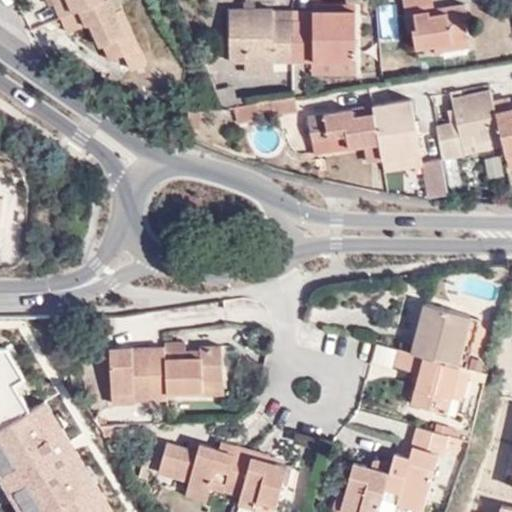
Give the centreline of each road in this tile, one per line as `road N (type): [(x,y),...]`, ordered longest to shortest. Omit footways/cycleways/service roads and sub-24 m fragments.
road 1 (secondary): [(511,222),(338,221),(282,210)]
road 2 (secondary): [(284,249),(511,249)]
road 3 (secondary): [(165,162),(0,50)]
road 4 (secondary): [(0,79),(108,157),(134,189)]
road 5 (residential): [(296,360),(284,373),(283,392),(301,411),(320,409),(333,397),(334,372),(304,357)]
road 6 (tertiary): [(140,248),(78,288),(0,293)]
road 7 (secondary): [(282,210),(254,184),(165,162)]
road 8 (secondary): [(140,248),(209,272),(261,271)]
